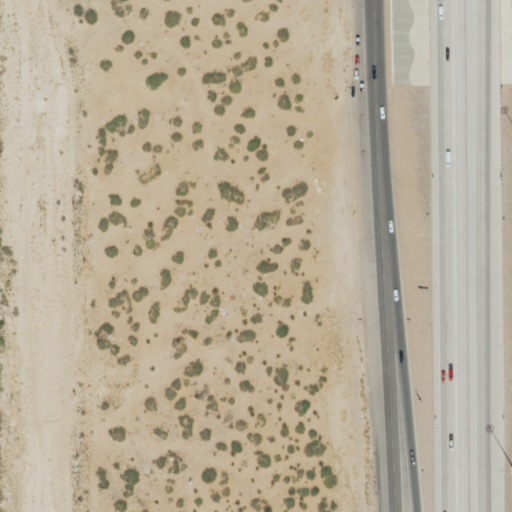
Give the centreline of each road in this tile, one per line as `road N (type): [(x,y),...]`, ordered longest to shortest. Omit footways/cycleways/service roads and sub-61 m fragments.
road 1 (motorway): [(442,0),(447,511)]
road 2 (motorway): [(491,511),(487,0)]
road 3 (motorway): [(377,172),(415,511)]
road 4 (secondary): [(377,172),(393,511)]
road 5 (trunk): [(373,0),(377,172)]
